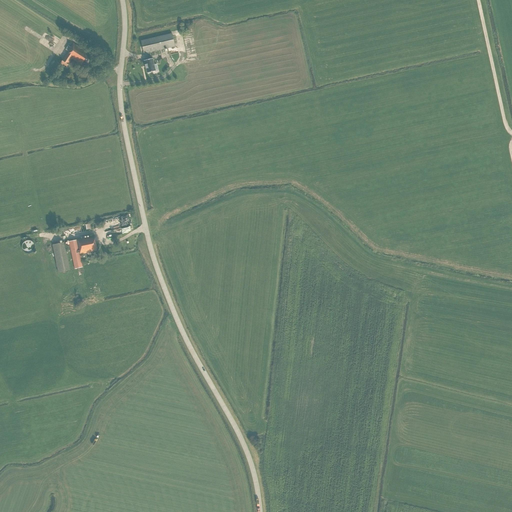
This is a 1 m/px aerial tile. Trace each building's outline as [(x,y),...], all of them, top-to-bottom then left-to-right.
[(155,71),(152,59),(151,59),(150,52),(175,47),(172,34),(141,41),(144,54),(145,54),(146,60),(144,60),(145,65),(145,69),(146,68),(147,73),(148,73),(151,73),(151,72),(155,71)] [(72,59),(85,67),(93,56),(73,43),(71,47),(68,45),(65,50),(68,51),(69,52),(66,55),(60,64),(66,68),(72,59)] [(179,66),(181,78),(188,77),(185,65),(179,66)] [(69,241),(75,269),(82,267),(80,254),(97,251),(94,236),(76,240),(69,241)] [(52,245),(58,272),(70,270),(64,242),(52,245)] [(92,288),(93,288),(94,295),(100,293),(99,285),(93,286),(93,287),(92,287),(92,288)]
